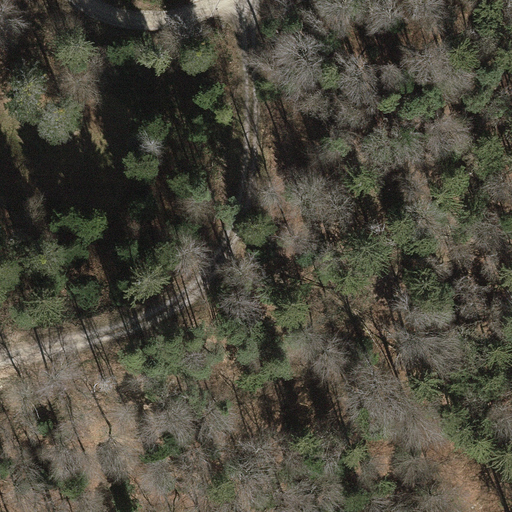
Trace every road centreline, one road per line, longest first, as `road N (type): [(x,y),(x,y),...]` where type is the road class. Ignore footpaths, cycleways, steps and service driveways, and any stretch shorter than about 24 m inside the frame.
road 1 (track): [(240,0),(246,217),(193,300),(111,335),(0,357)]
road 2 (track): [(82,0),(107,20),(147,28),(227,0)]
